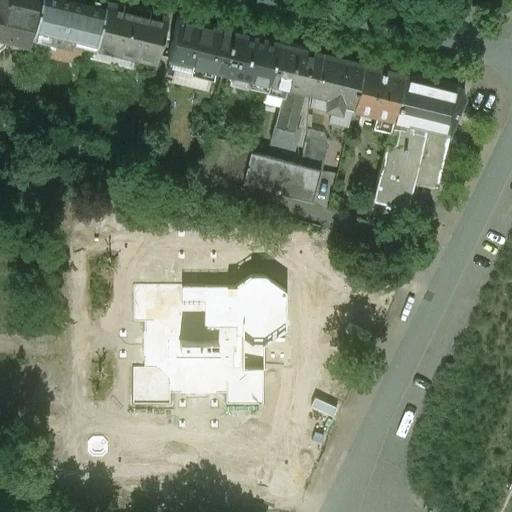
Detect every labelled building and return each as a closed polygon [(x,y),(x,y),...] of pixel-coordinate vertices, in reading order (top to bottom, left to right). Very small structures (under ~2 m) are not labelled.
[(0,0),(0,37),(5,38),(3,47),(10,51),(20,54),(27,51),(28,47),(31,34),(39,0),(0,0)] [(39,0),(31,34),(49,38),(69,43),(70,40),(93,46),(104,0),(39,0)] [(167,13),(113,0),(104,0),(93,46),(137,56),(156,61),(156,59),(167,13)] [(234,29),(179,16),(168,57),(178,60),(213,69),(223,71),(234,29)] [(279,41),(234,29),(223,71),(249,77),(246,87),(266,92),(279,41)] [(49,38),(31,34),(28,47),(46,52),(49,38)] [(321,51),(279,41),(266,92),(262,109),(267,110),(264,121),(293,128),(302,92),(308,94),(308,96),(310,97),(321,51)] [(363,61),(321,51),(310,97),(309,98),(325,102),(324,107),(339,110),(340,105),(352,108),(363,61)] [(156,61),(137,56),(134,67),(139,74),(147,75),(154,71),(157,59),(156,59),(156,61)] [(213,69),(178,60),(173,83),(208,91),(213,69)] [(403,71),(363,61),(352,108),(375,113),(376,113),(391,117),(392,117),(403,71)] [(424,81),(416,79),(417,74),(414,73),(413,79),(405,77),(406,71),(403,71),(392,117),(425,126),(447,131),(448,130),(464,94),(459,84),(426,76),(424,81)] [(375,113),(361,110),(358,123),(372,126),(375,113)] [(76,114),(69,112),(66,123),(73,124),(76,114)] [(376,113),(375,113),(372,126),(388,130),(391,117),(376,113)] [(392,117),(391,117),(388,130),(372,198),(406,206),(412,183),(425,126),(392,117)] [(425,126),(412,183),(435,188),(449,130),(448,130),(447,131),(425,126)] [(318,170),(251,153),(243,183),(311,200),(318,170)] [(193,339),(198,352),(175,350),(182,369),(179,399),(154,397),(149,456),(175,458),(180,472),(184,472),(206,463),(263,468),(277,463),(279,438),(310,440),(314,394),(315,396),(321,329),(330,326),(316,288),(310,288),(311,278),(319,275),(320,262),(316,254),(210,245),(202,335),(193,339)] [(74,436),(49,435),(49,477),(74,477),(74,436)]
